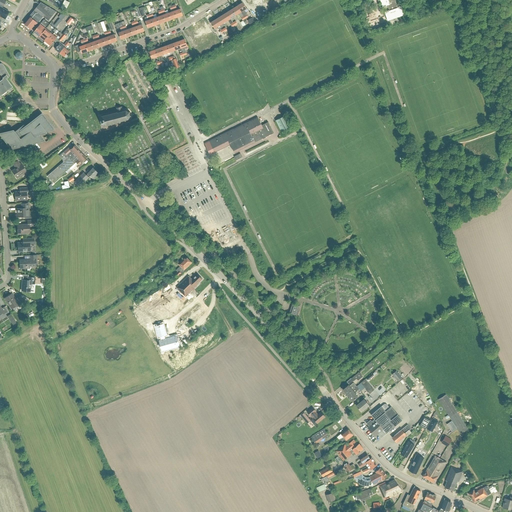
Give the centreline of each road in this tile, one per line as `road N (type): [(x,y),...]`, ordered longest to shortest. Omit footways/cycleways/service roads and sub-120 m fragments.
road 1 (tertiary): [(482,511),(379,458),(149,203)]
road 2 (residential): [(224,0),(181,27),(53,69)]
road 3 (tertiary): [(149,203),(54,112),(53,69)]
